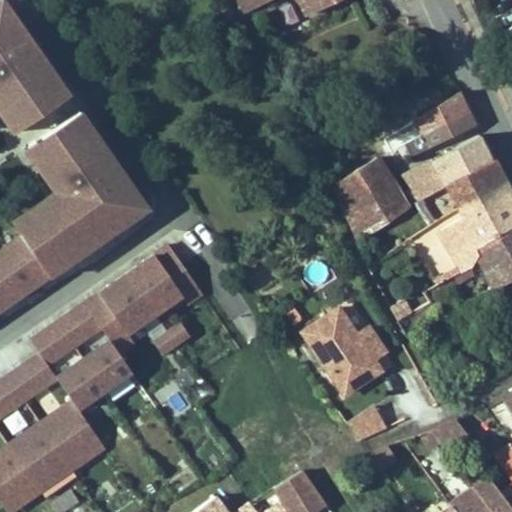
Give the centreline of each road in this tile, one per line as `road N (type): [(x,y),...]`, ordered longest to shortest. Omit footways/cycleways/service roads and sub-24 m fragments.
road 1 (residential): [(32,0),(178,208),(0,334)]
road 2 (tertiary): [(441,0),(511,152)]
